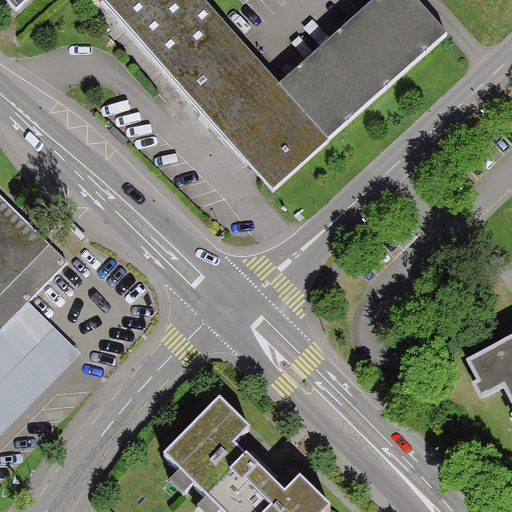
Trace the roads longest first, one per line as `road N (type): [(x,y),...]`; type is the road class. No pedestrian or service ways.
road 1 (residential): [(511,55),(293,257),(229,302)]
road 2 (secondary): [(0,91),(229,302)]
road 3 (secondary): [(229,302),(435,511)]
road 4 (residential): [(229,302),(105,429),(48,511)]
